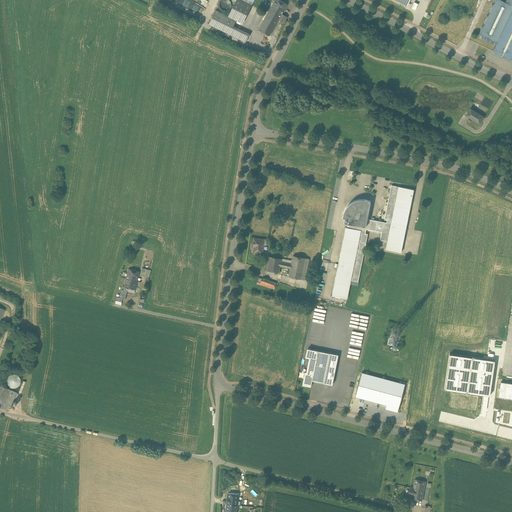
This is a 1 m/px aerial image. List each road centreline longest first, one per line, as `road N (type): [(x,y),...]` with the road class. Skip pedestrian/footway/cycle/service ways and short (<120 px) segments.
road 1 (unclassified): [(216,384),(511,459)]
road 2 (residential): [(511,191),(425,159),(254,130)]
road 3 (residential): [(254,130),(216,384)]
road 4 (unclassified): [(0,413),(213,461)]
road 5 (unclassified): [(213,461),(413,511)]
road 6 (residential): [(511,82),(347,0)]
road 7 (residential): [(305,0),(259,94),(254,130)]
